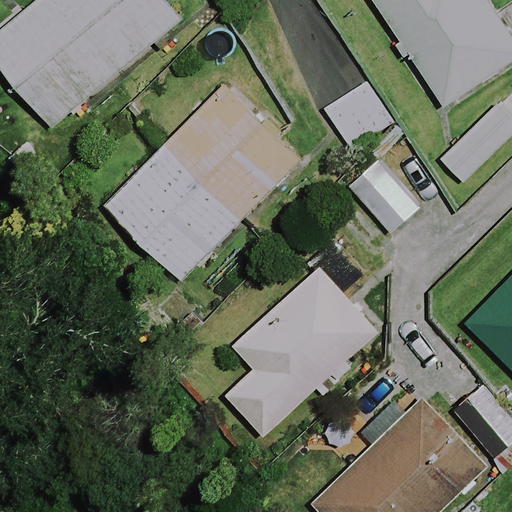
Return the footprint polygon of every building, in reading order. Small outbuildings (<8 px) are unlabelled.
[(190,24),(170,0),(47,0),(0,38),(0,59),(56,130),(190,24)] [(223,0),(202,0),(210,10),(223,0)] [(511,31),(491,0),(379,0),(448,106),(511,64),(511,31)] [(308,159),(226,80),(104,207),(186,286),(308,159)] [(322,110),(353,157),(375,143),(383,155),(404,142),(366,82),(322,110)] [(425,173),(447,195),(460,182),(464,186),(511,137),(511,118),(496,102),(425,173)] [(422,213),(382,156),(342,184),(382,241),(422,213)] [(381,326),(322,266),(241,346),(257,362),(226,394),(269,438),(381,326)] [(511,270),(461,312),(511,375),(511,270)] [(315,506),(320,511),(442,511),(496,459),(505,469),(511,462),(511,415),(484,387),(454,417),(429,393),(427,395),(315,506)]
